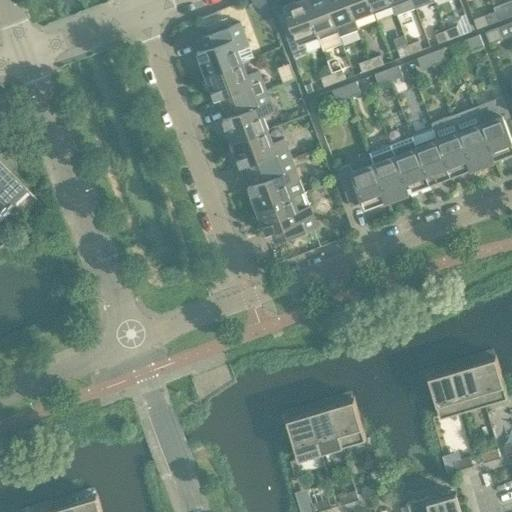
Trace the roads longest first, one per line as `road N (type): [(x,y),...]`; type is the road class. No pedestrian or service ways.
road 1 (residential): [(134,342),(511,197)]
road 2 (residential): [(134,342),(25,54)]
road 3 (residential): [(142,9),(238,265)]
road 4 (residential): [(195,511),(134,342)]
road 5 (residential): [(134,342),(0,392)]
road 6 (residential): [(25,54),(142,9)]
